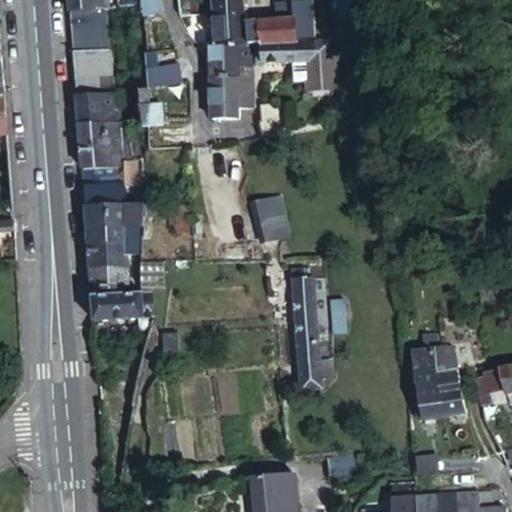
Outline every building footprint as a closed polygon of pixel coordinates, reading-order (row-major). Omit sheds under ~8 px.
[(111,7),(110,0),(70,0),(71,9),(108,7),(111,7)] [(146,0),(148,15),(170,12),(165,0),(146,0)] [(208,14),(220,14),(218,0),(184,0),(186,16),(208,14)] [(218,0),(220,14),(249,13),(247,0),(218,0)] [(257,47),(265,46),(317,44),(322,44),(318,0),(299,0),(300,19),(252,22),(254,47),(257,47)] [(108,7),(71,9),(73,32),(110,30),(108,7)] [(222,48),(251,47),(249,13),(220,14),(222,48)] [(220,14),(208,14),(210,48),(215,48),(222,48),(220,14)] [(73,32),(75,50),(111,48),(110,30),(73,32)] [(342,95),(340,43),(322,44),(317,44),(319,69),(311,70),(311,66),(307,66),(307,96),(342,95)] [(317,44),(265,46),(265,68),(307,66),(311,66),(311,70),(319,69),(317,44)] [(257,66),(257,47),(254,47),(251,47),(222,48),(215,48),(215,80),(242,79),(243,66),(257,66)] [(75,50),(76,63),(111,60),(111,48),(75,50)] [(0,90),(11,89),(7,54),(0,54),(0,90)] [(76,63),(76,79),(113,77),(111,60),(76,63)] [(154,67),(155,80),(187,80),(187,66),(154,67)] [(258,107),(257,66),(243,66),(242,79),(215,80),(216,117),(243,117),(244,107),(258,107)] [(76,79),(78,94),(114,92),(113,77),(76,79)] [(0,132),(14,131),(13,104),(11,89),(0,90),(0,132)] [(78,94),(80,123),(122,120),(119,91),(114,92),(78,94)] [(264,138),(291,134),(286,103),(260,106),(264,138)] [(80,123),(83,169),(122,165),(126,165),(125,159),(122,120),(80,123)] [(122,171),(149,169),(150,157),(125,159),(126,165),(122,165),(122,171)] [(83,169),(84,186),(123,183),(122,171),(122,165),(83,169)] [(127,182),(128,185),(150,183),(149,169),(122,171),(123,183),(127,182)] [(84,186),(86,205),(128,201),(128,185),(127,182),(123,183),(84,186)] [(128,201),(130,201),(149,200),(150,183),(128,185),(128,201)] [(287,198),(262,204),(272,244),(297,237),(287,198)] [(130,238),(130,255),(146,253),(149,219),(149,206),(149,203),(149,200),(130,201),(131,226),(130,238)] [(88,229),(131,226),(130,201),(128,201),(86,205),(88,229)] [(149,206),(149,219),(174,220),(174,227),(181,228),(182,234),(195,233),(193,206),(149,206)] [(1,228),(19,229),(18,218),(0,217),(0,242),(2,243),(1,228)] [(89,242),(130,238),(131,226),(88,229),(89,242)] [(90,256),(130,255),(130,238),(89,242),(90,256)] [(90,256),(93,288),(129,287),(130,255),(90,256)] [(298,279),(305,362),(326,360),(319,278),(298,279)] [(152,316),(160,315),(159,290),(143,291),(94,295),(95,320),(138,318),(152,316)] [(353,300),(337,302),(340,333),(356,331),(353,300)] [(152,316),(138,318),(139,330),(148,330),(152,316)] [(183,333),(170,333),(172,360),(185,358),(183,333)] [(422,336),(425,351),(436,349),(434,334),(422,336)] [(452,346),(436,349),(439,365),(449,416),(470,412),(459,348),(452,346)] [(439,365),(436,349),(425,351),(413,353),(418,380),(414,381),(420,421),(429,419),(420,368),(439,365)] [(326,360),(305,362),(309,391),(328,390),(328,380),(326,360)] [(420,368),(429,419),(449,416),(439,365),(420,368)] [(511,367),(488,372),(489,378),(481,378),(487,401),(495,400),(492,391),(509,387),(510,393),(511,392),(511,367)] [(375,448),(377,468),(413,464),(411,445),(375,448)] [(422,455),(423,470),(443,468),(442,453),(422,455)] [(284,498),(298,496),(295,471),(254,477),(256,501),(284,498)] [(399,496),(420,494),(419,479),(398,480),(399,496)] [(496,487),(482,488),(483,511),(511,511),(511,505),(500,505),(496,487)] [(483,511),(482,488),(463,490),(465,511),(483,511)] [(465,511),(463,490),(443,492),(444,511),(465,511)] [(444,511),(443,492),(420,494),(421,511),(444,511)] [(421,511),(420,494),(399,496),(400,511),(421,511)] [(299,511),(298,496),(284,498),(256,501),(257,511),(299,511)]
